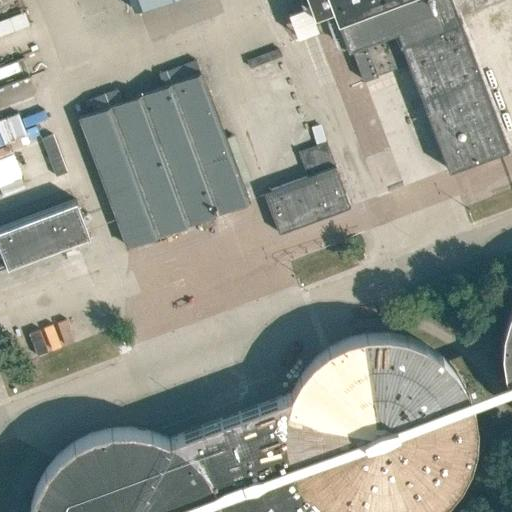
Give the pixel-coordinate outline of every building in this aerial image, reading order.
[(131,0),(135,11),(163,0),(131,0)] [(329,0),(349,49),(396,31),(449,171),(507,149),(450,0),(329,0)] [(0,34),(26,25),(22,13),(0,21),(0,34)] [(353,52),(363,80),(377,75),(377,76),(407,64),(396,35),(366,46),(366,47),(353,52)] [(280,55),(278,48),(247,59),(250,67),(280,55)] [(163,86),(122,102),(118,91),(91,101),(95,112),(79,118),(129,248),(250,201),(196,61),(159,75),(163,86)] [(0,143),(26,133),(16,110),(0,116),(0,143)] [(44,134),(5,151),(11,164),(50,147),(44,134)] [(263,191),(279,234),(352,206),(328,141),(299,152),(307,174),(263,191)] [(0,230),(0,270),(91,238),(78,202),(0,230)] [(502,332),(500,350),(502,368),(507,385),(511,396),(511,304),(507,315),(502,332)] [(19,336),(27,359),(100,332),(97,324),(55,339),(50,325),(19,336)] [(290,393),(169,438),(152,432),(133,428),(115,428),(96,432),(79,439),(63,449),(50,462),(39,478),(32,495),(28,511),(300,511),(317,506),(325,511),(433,511),(438,509),(452,496),(463,481),(471,464),(476,446),(477,427),(474,409),(468,391),(459,375),(446,361),(432,349),(415,341),(397,336),(378,334),(360,336),(342,342),(325,351),(311,363),(299,377),(290,393)] [(181,421),(229,402),(224,387),(175,406),(181,421)]
